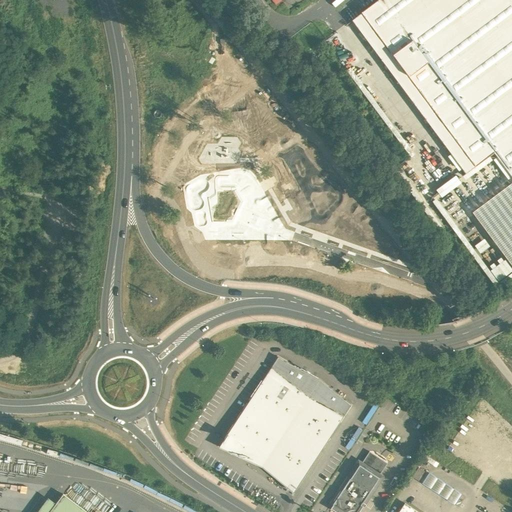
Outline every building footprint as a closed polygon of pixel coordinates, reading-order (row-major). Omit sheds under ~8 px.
[(511,0),(377,0),(361,12),(475,166),(494,152),(511,176),(511,0)] [(437,187),(440,194),(461,184),(458,176),(437,187)] [(511,181),(470,213),(511,270),(511,181)] [(277,357),(218,448),(261,467),(293,492),(351,406),(320,380),(277,357)] [(369,451),(360,465),(378,477),(387,463),(369,451)] [(356,470),(347,483),(345,483),(343,487),(344,488),(340,493),(339,493),(333,502),(334,502),(333,504),(344,511),(358,511),(360,510),(363,506),(360,505),(378,478),(378,477),(360,465),(359,465),(358,466),(357,465),(354,469),(356,470)] [(428,473),(418,467),(412,476),(422,483),(428,473)] [(461,494),(429,473),(423,482),(455,504),(461,494)] [(56,504),(49,511),(87,511),(63,494),(56,504)] [(48,497),(36,511),(49,511),(56,504),(48,497)] [(418,511),(405,503),(398,511),(418,511)]
